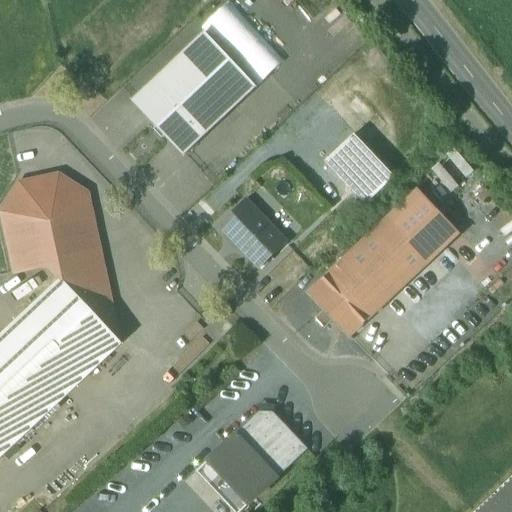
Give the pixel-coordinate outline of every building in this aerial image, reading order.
[(204,34),(133,101),(184,155),(255,88),(204,34)] [(394,178),(354,135),(325,162),(365,205),(394,178)] [(56,176),(18,184),(0,211),(0,216),(12,273),(43,267),(56,280),(118,345),(118,344),(85,194),(56,176)] [(286,242),(246,201),(218,227),(258,269),(286,242)] [(444,248),(403,204),(388,218),(429,262),(444,248)] [(388,218),(308,293),(324,310),(334,320),(350,337),(429,262),(388,218)] [(56,280),(0,332),(0,455),(118,345),(56,280)] [(334,320),(324,310),(314,319),(324,329),(334,320)] [(272,413),(259,412),(208,461),(249,504),(307,450),(272,413)] [(240,511),(249,504),(208,461),(196,472),(233,511),(240,511)] [(511,511),(511,483),(481,511),(511,511)]
